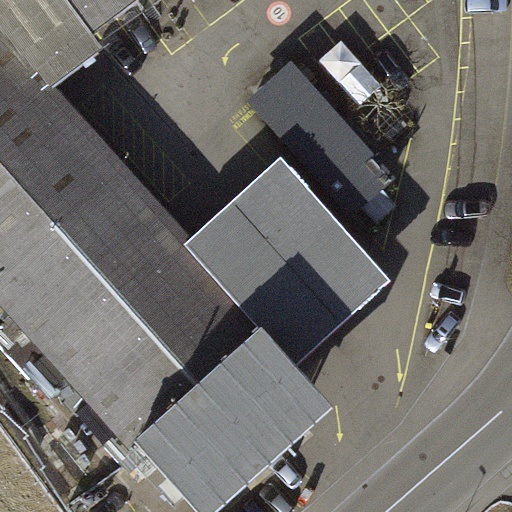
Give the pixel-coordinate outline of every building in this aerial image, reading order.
[(60,86),(112,45),(101,30),(77,0),(0,0),(0,290),(205,511),(230,511),(349,410),(306,362),(195,237),(60,86)] [(77,0),(101,30),(140,0),(77,0)] [(355,216),(397,178),(345,120),(298,68),(256,105),(355,216)] [(306,362),(395,283),(282,157),(232,202),(195,237),(306,362)] [(0,511),(61,511),(0,419),(0,511)]
